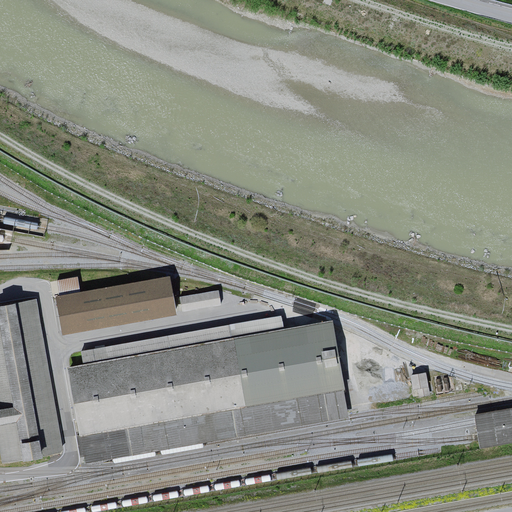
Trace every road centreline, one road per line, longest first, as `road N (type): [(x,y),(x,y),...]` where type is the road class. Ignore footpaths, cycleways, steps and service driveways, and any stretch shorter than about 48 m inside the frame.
road 1 (track): [(0,136),(134,209),(238,251),(511,330)]
road 2 (track): [(355,0),(511,47)]
